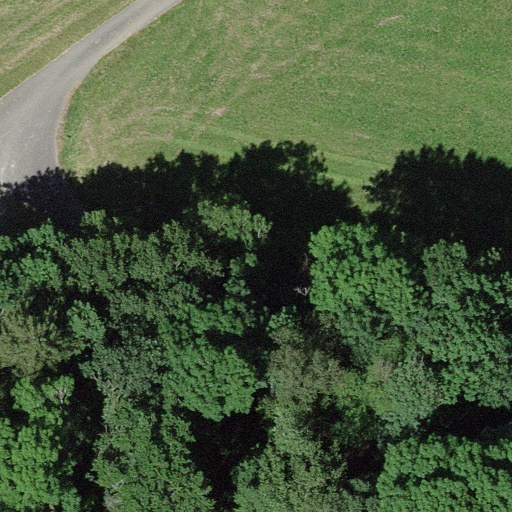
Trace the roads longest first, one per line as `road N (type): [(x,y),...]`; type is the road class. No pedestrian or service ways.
road 1 (track): [(511,329),(342,284),(134,253),(54,227),(24,189),(0,127)]
road 2 (track): [(0,127),(173,0)]
